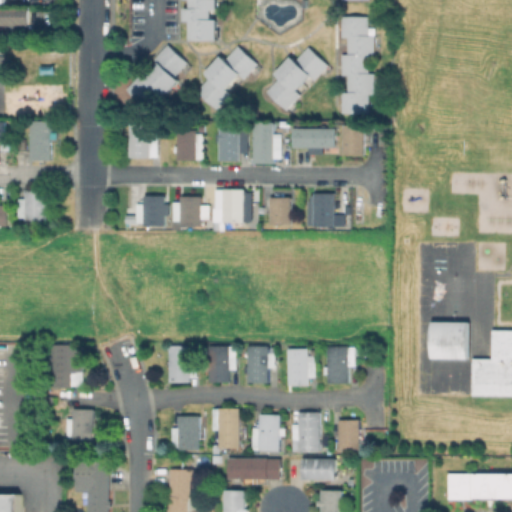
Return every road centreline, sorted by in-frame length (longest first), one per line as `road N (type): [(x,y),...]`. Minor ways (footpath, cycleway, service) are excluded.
road 1 (residential): [(373,171),(92,170)]
road 2 (residential): [(92,227),(94,0)]
